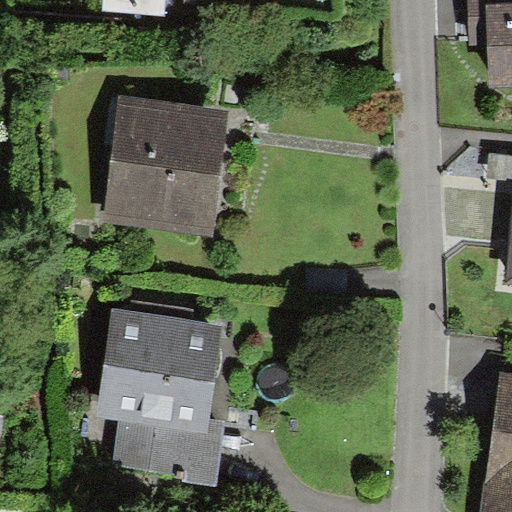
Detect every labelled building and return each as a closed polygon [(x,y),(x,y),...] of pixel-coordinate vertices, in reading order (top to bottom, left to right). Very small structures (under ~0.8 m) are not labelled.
[(511,0),(466,0),(469,59),(488,59),(490,107),(511,106),(511,0)] [(226,133),(119,114),(99,225),(206,244),(226,133)] [(511,203),(509,203),(503,295),(511,296),(511,203)] [(220,450),(203,447),(221,346),(111,326),(93,427),(111,430),(101,483),(211,503),(220,450)] [(511,511),(511,388),(500,387),(488,511),(511,511)]
